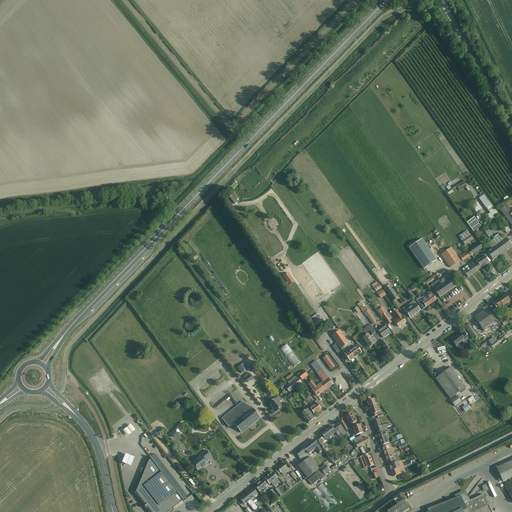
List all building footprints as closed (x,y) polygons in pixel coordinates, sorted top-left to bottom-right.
[(484,195),(480,198),(495,219),(500,216),(484,195)] [(511,212),(507,205),(500,210),(511,226),(511,212)] [(474,217),(467,222),(474,232),(481,227),(474,217)] [(490,226),(484,230),(488,236),(489,238),(492,236),(493,235),(492,233),(494,232),(490,226)] [(467,231),(459,236),(465,245),(473,239),(467,231)] [(511,246),(507,238),(505,240),(501,234),(489,243),(493,249),(487,253),(493,260),(511,246)] [(422,239),(409,248),(424,269),(436,260),(422,239)] [(470,247),(472,249),(480,243),(478,240),(470,247)] [(472,255),(477,252),(483,248),(480,244),(469,251),(472,255)] [(451,248),(441,255),(450,268),(460,261),(451,248)] [(468,251),(460,257),(463,261),(471,255),(468,251)] [(483,254),(475,260),(476,261),(477,262),(481,268),(489,262),(484,255),(483,254)] [(280,269),(284,266),(280,260),(276,263),(280,269)] [(472,263),(463,270),(468,277),(481,268),(477,262),(476,261),(472,264),(472,263)] [(425,279),(427,283),(437,276),(434,272),(425,279)] [(295,282),(288,273),(283,276),(289,285),(295,282)] [(442,284),(435,290),(437,293),(440,297),(457,285),(452,278),(451,278),(450,277),(450,276),(448,273),(438,280),(441,284),(442,284)] [(376,281),(371,285),(376,292),(381,288),(376,281)] [(382,290),(377,293),(381,298),(386,295),(382,290)] [(393,301),(398,298),(392,290),(387,293),(393,301)] [(423,309),(436,300),(430,292),(426,295),(427,296),(422,299),(421,298),(417,300),(423,309)] [(493,303),(497,308),(497,309),(502,305),(503,306),(510,301),(506,294),(493,303)] [(410,318),(420,311),(413,302),(407,306),(409,309),(405,311),(410,318)] [(321,303),(318,305),(323,313),(326,311),(321,303)] [(363,304),(359,307),(364,314),(372,325),(377,322),(368,310),(363,304)] [(378,311),(381,316),(386,312),(383,307),(378,311)] [(485,309),(474,317),(484,331),(495,323),(485,309)] [(310,315),(315,323),(323,317),(317,310),(310,315)] [(406,321),(401,315),(398,310),(393,314),(397,318),(394,320),(399,326),(406,321)] [(383,316),(388,324),(392,322),(386,314),(383,316)] [(370,324),(361,331),(364,334),(370,330),(372,333),(375,331),(370,324)] [(469,324),(465,327),(474,340),(478,336),(469,324)] [(386,326),(378,331),(383,338),(390,332),(386,326)] [(339,330),(332,336),(341,349),(345,346),(349,344),(339,330)] [(372,333),(373,335),(377,340),(380,338),(376,332),(375,331),(372,333)] [(457,335),(451,340),(456,347),(465,340),(465,341),(469,339),(464,333),(461,335),(459,332),(457,334),(457,335)] [(363,338),(370,347),(375,344),(375,343),(378,341),(377,340),(373,335),(370,336),(369,334),(363,338)] [(279,346),(292,366),(299,362),(286,342),(279,346)] [(350,346),(349,344),(345,346),(348,350),(354,358),(361,353),(356,346),(352,349),(350,346)] [(348,350),(345,346),(341,349),(347,357),(345,358),(347,361),(349,359),(350,361),(354,358),(348,350)] [(330,369),(335,366),(327,356),(323,359),(330,369)] [(317,363),(312,367),(323,382),(320,383),(316,386),(316,387),(321,393),(333,384),(317,363)] [(241,365),(237,368),(241,373),(245,370),(241,365)] [(450,368),(435,379),(450,399),(465,388),(450,368)] [(308,376),(304,371),(298,375),(302,380),(308,376)] [(243,377),(248,383),(253,378),(249,373),(243,377)] [(298,375),(290,381),(292,383),(295,387),(302,383),(298,378),(299,377),(298,375)] [(316,386),(312,381),(308,384),(312,389),(312,390),(317,396),(321,393),(316,387),(316,386)] [(289,392),(295,387),(292,383),(286,387),(289,392)] [(472,393),(466,397),(470,402),(475,399),(472,393)] [(279,396),(269,404),(273,409),(270,411),(273,414),(279,410),(280,410),(282,408),(283,407),(279,402),(282,400),(279,396)] [(370,397),(365,399),(368,407),(375,405),(376,404),(379,403),(375,397),(371,399),(370,397)] [(252,408),(249,410),(243,402),(222,419),(229,427),(233,423),(241,433),(260,418),(254,410),(252,408)] [(375,405),(368,407),(372,417),(377,416),(378,418),(383,416),(382,413),(381,414),(380,411),(379,412),(377,408),(380,407),(379,403),(376,404),(375,405)] [(317,404),(310,409),(314,414),(321,409),(317,404)] [(308,409),(301,414),(308,423),(315,418),(308,409)] [(351,413),(345,417),(350,425),(356,421),(351,413)] [(378,419),(373,421),(378,432),(387,429),(387,427),(391,426),(390,423),(381,426),(378,419)] [(342,421),(340,422),(345,431),(348,429),(346,427),(342,421)] [(331,426),(321,434),(323,436),(325,439),(334,432),(340,438),(346,433),(340,424),(334,429),(331,426)] [(360,425),(353,427),(355,435),(363,433),(360,425)] [(132,426),(123,432),(128,437),(136,431),(132,426)] [(323,436),(318,440),(326,451),(329,450),(324,443),(327,441),(325,439),(323,436)] [(357,448),(369,442),(367,438),(363,440),(361,436),(355,439),(353,440),(357,448)] [(387,436),(379,439),(382,446),(389,443),(388,439),(389,438),(388,436),(387,436)] [(319,469),(307,453),(308,452),(309,454),(315,450),(318,454),(322,451),(319,446),(314,440),(304,448),(303,449),(303,448),(296,454),(303,462),(298,466),(307,478),(315,472),(318,470),(319,469)] [(196,461),(192,463),(198,471),(204,466),(208,463),(206,460),(211,457),(206,450),(201,454),(202,455),(195,460),(196,461)] [(396,452),(395,452),(386,455),(389,465),(397,462),(401,461),(400,461),(398,456),(397,457),(396,452)] [(126,454),(122,463),(131,467),(135,458),(126,454)] [(368,454),(360,457),(364,469),(373,465),(370,456),(369,457),(368,454)] [(146,509),(148,508),(151,511),(168,511),(183,500),(152,459),(149,461),(136,492),(146,505),(144,506),(146,509)] [(403,467),(401,461),(397,462),(389,465),(393,477),(404,472),(402,467),(403,467)] [(511,461),(497,468),(503,482),(511,477),(511,461)] [(288,468),(284,463),(275,470),(279,475),(281,473),(283,475),(287,472),(285,469),(288,468)] [(325,465),(320,468),(325,474),(330,470),(325,465)] [(316,473),(307,480),(311,485),(320,479),(321,480),(324,478),(318,470),(315,472),(316,473)] [(272,472),(265,478),(270,484),(271,483),(274,486),(280,482),(277,478),(272,472)] [(263,480),(255,486),(259,491),(263,489),(264,491),(267,489),(265,487),(267,486),(263,480)] [(309,489),(325,509),(335,501),(320,482),(315,486),(314,485),(309,489)] [(253,488),(246,493),(253,502),(256,500),(254,497),(258,494),(253,488)] [(274,491),(279,498),(282,495),(276,488),(274,491)] [(279,498),(272,490),(269,493),(274,498),(275,498),(276,500),(279,498)] [(253,502),(246,493),(239,498),(244,505),(248,502),(250,505),(253,502)] [(491,511),(488,506),(490,505),(488,502),(487,502),(483,495),(470,501),(469,499),(462,494),(427,510),(428,511),(491,511)] [(403,501),(387,511),(404,511),(409,509),(403,501)]
